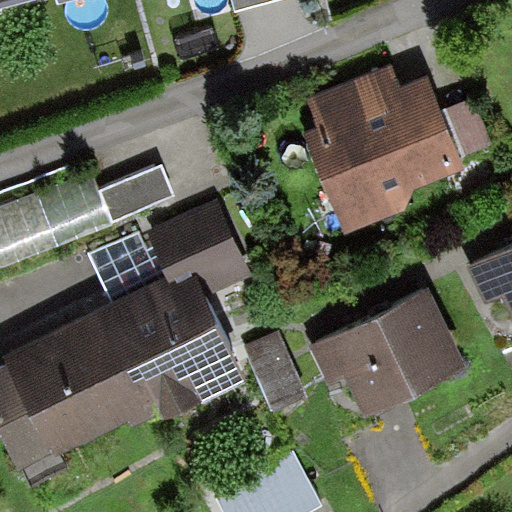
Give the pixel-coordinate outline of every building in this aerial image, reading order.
[(0,0),(0,8),(29,0),(57,0),(59,4),(71,0),(0,0)] [(417,89),(391,100),(380,75),(321,100),(333,127),(308,138),(341,214),(485,151),(465,107),(432,122),(417,89)] [(154,168),(94,197),(109,227),(169,199),(154,168)] [(235,268),(207,211),(149,239),(171,284),(0,365),(0,435),(14,466),(229,363),(193,287),(235,268)] [(511,239),(458,269),(500,346),(511,339),(511,239)] [(454,371),(417,294),(305,349),(343,426),(454,371)] [(237,348),(268,411),(302,395),(271,331),(237,348)] [(210,493),(219,511),(311,511),(284,457),(210,493)]
